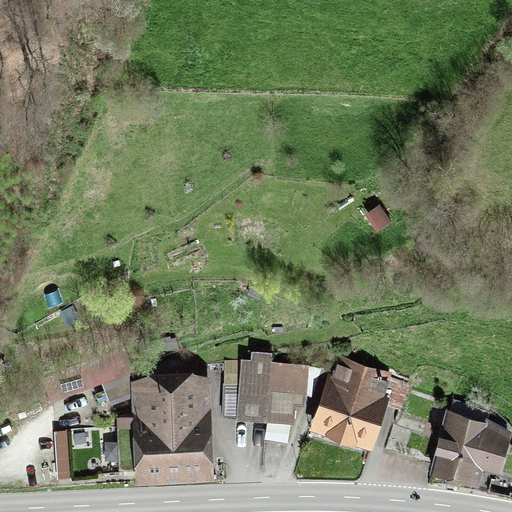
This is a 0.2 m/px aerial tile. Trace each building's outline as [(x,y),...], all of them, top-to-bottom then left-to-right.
[(270,362),(271,354),(254,353),(254,361),(242,360),(242,383),(226,382),(224,410),(239,411),(239,415),(266,418),(268,392),(268,384),(270,362)] [(48,382),(53,397),(128,368),(123,354),(48,382)] [(305,388),(305,392),(327,399),(320,421),(367,437),(379,399),(400,407),(409,381),(340,359),(336,372),(308,366),(270,362),(268,384),(305,388)] [(201,380),(140,383),(142,415),(119,416),(121,467),(204,464),(201,380)] [(296,395),(268,392),(266,418),(292,422),(296,395)] [(474,460),(500,466),(508,436),(447,409),(433,465),(470,475),(474,460)] [(55,431),(58,474),(69,474),(66,430),(55,431)]
